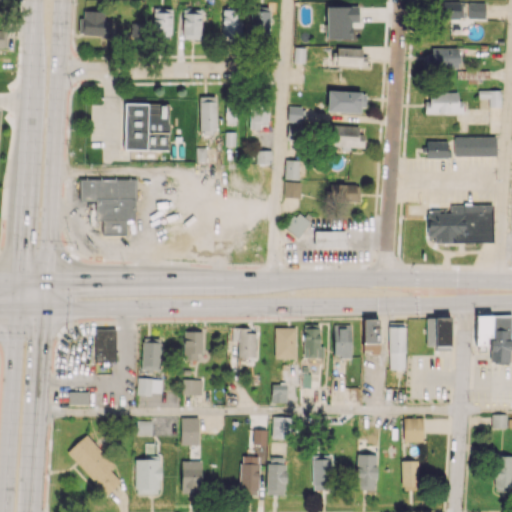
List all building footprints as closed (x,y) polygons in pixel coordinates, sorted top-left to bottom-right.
[(462,18),(462,1),(437,1),(437,18),(462,18)] [(467,18),(484,18),(484,2),(468,2),(467,18)] [(358,5),(325,6),(326,38),(351,38),(351,21),(358,21),(358,5)] [(250,38),(268,39),(269,6),(250,6),(250,38)] [(172,8),(153,7),(152,36),(170,37),(172,8)] [(201,38),(202,9),(182,8),(181,38),(201,38)] [(104,17),(104,11),(80,10),(79,35),(114,36),(115,18),(104,17)] [(241,35),(241,11),(222,11),(222,36),(241,35)] [(335,65),(366,66),(366,56),(361,55),(361,47),(336,47),(335,65)] [(430,47),(431,67),(457,66),(457,47),(430,47)] [(488,69),(456,70),(456,78),(467,78),(467,83),(477,82),(477,78),(488,78),(488,69)] [(500,90),(477,89),(477,97),(488,98),(488,106),(500,106),(500,90)] [(359,113),(360,91),(327,90),(326,112),(359,113)] [(461,100),(457,100),(457,91),(428,92),(428,101),(423,101),(424,113),(462,112),(461,100)] [(199,130),(215,130),(214,96),(198,96),(199,130)] [(168,104),(124,103),(123,149),(167,150),(168,104)] [(235,124),(235,105),(225,104),(224,124),(235,124)] [(249,127),(267,127),(267,106),(250,105),(249,127)] [(287,120),(303,121),(304,106),(287,105),(287,120)] [(363,147),(363,133),(358,133),(358,125),(328,125),(327,147),(363,147)] [(454,136),(453,155),(495,156),(495,136),(454,136)] [(446,158),(447,141),(426,141),(425,158),(446,158)] [(271,150),(256,150),(256,163),(271,163),(271,150)] [(298,160),(284,160),(283,178),(297,179),(298,160)] [(134,179),(80,179),(80,200),(95,200),(95,220),(102,220),(102,233),(125,233),(125,220),(134,220),(134,179)] [(300,181),(283,181),(283,197),(300,197),(300,181)] [(492,242),(492,204),(449,204),(449,211),(427,211),(427,236),(434,236),(434,242),(492,242)] [(297,238),(310,221),(296,211),(284,227),(297,238)] [(345,247),(345,231),(314,231),(314,247),(345,247)] [(510,315),(475,315),(475,345),(485,345),(485,337),(490,337),(490,362),(510,363),(510,315)] [(426,346),(434,345),(434,350),(450,350),(449,317),(425,317),(426,346)] [(378,318),(362,319),(363,352),(378,352),(378,318)] [(404,369),(404,323),(398,323),(398,326),(388,326),(388,369),(404,369)] [(323,345),(318,345),(319,324),(302,324),(301,357),(322,357),(323,345)] [(350,357),(350,324),(332,324),(333,357),(350,357)] [(237,356),(255,357),(255,332),(244,332),(244,327),(231,327),(231,339),(237,340),(237,356)] [(295,358),(295,327),(274,327),(273,358),(295,358)] [(114,328),(94,329),(95,362),(115,361),(114,328)] [(202,330),(183,331),(183,358),(203,357),(202,330)] [(141,370),(159,370),(160,338),(142,337),(141,370)] [(136,393),(160,394),(161,378),(137,377),(136,393)] [(200,394),(200,379),(182,379),(181,393),(200,394)] [(270,402),(285,403),(286,384),(271,383),(270,402)] [(67,404),(88,404),(88,392),(67,391),(67,404)] [(505,414),(491,414),(491,428),(506,428),(505,414)] [(197,444),(198,416),(180,416),(179,444),(197,444)] [(291,416),(271,416),(270,438),(290,439),(291,416)] [(403,441),(422,440),(421,417),(402,417),(403,441)] [(135,435),(151,435),(151,420),(135,419),(135,435)] [(266,429),(252,429),(252,444),(265,445),(266,429)] [(65,452),(106,495),(120,481),(109,470),(115,465),(85,434),(65,452)] [(310,489),(330,489),(331,454),(311,453),(310,489)] [(374,490),(376,454),(356,453),(354,489),(374,490)] [(258,456),(239,455),(238,494),(257,494),(258,456)] [(511,485),(511,455),(494,455),(492,491),(511,491),(511,485)] [(266,494),(284,495),(284,457),(267,456),(266,494)] [(134,457),(134,493),(159,493),(159,457),(134,457)] [(180,493),(200,493),(201,461),(181,460),(180,493)] [(401,460),(401,490),(417,489),(417,460),(401,460)]
